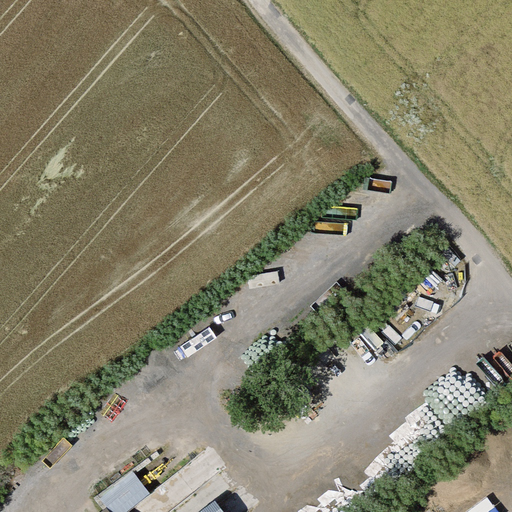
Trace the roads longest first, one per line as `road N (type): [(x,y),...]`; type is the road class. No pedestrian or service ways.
road 1 (track): [(503,288),(272,472),(215,429),(113,447),(42,511)]
road 2 (track): [(511,298),(258,0)]
